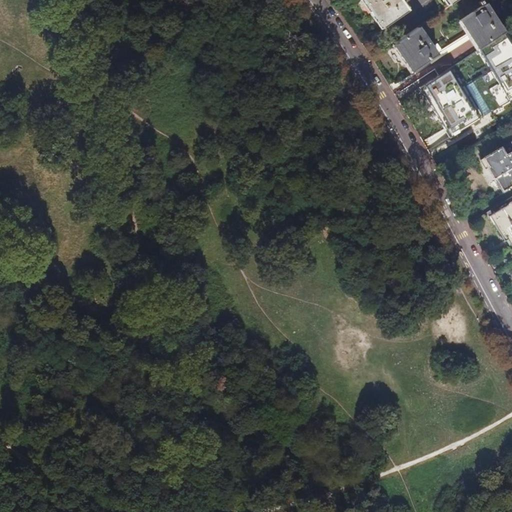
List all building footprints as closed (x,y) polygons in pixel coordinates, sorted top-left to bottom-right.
[(407,12),(399,0),(363,0),(382,29),(407,12)] [(479,50),(504,33),(499,24),(485,4),(460,20),(469,34),(471,38),(473,41),(479,50)] [(432,48),(418,27),(394,44),(413,72),(428,61),(442,52),(437,44),(432,48)] [(511,44),(504,33),(479,50),(511,99),(511,44)] [(442,52),(428,61),(431,65),(471,38),(469,34),(442,52)] [(449,70),(421,86),(458,150),(486,134),(449,70)] [(445,134),(431,140),(440,162),(454,156),(445,134)] [(497,177),(505,191),(511,186),(511,140),(485,157),(482,159),(487,167),(490,165),(497,177)] [(511,202),(492,214),(493,216),(482,222),(487,229),(497,223),(508,240),(510,239),(511,241),(511,202)]
